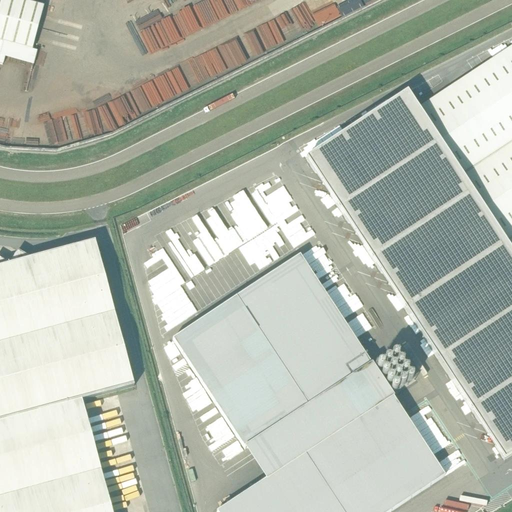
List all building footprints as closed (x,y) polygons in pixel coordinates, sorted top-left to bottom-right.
[(0,0),(0,41),(32,50),(43,7),(15,0),(0,0)] [(345,133),(306,159),(315,173),(325,177),(322,184),(333,188),(330,196),(348,223),(358,227),(355,234),(366,238),(363,246),(427,344),(434,355),(480,424),(488,424),(487,435),(496,436),(495,446),(504,461),(511,455),(511,47),(464,78),(418,108),(408,92),(345,133)] [(263,151),(276,177),(299,167),(296,161),(313,153),(303,133),(263,151)] [(246,177),(147,242),(167,273),(149,284),(168,314),(159,320),(245,450),(263,438),(283,468),(217,511),(390,511),(444,477),(246,177)] [(0,511),(111,511),(81,401),(134,387),(95,242),(31,259),(17,251),(9,265),(0,259),(0,511)] [(474,488),(449,503),(453,511),(477,511),(485,508),(474,488)] [(491,502),(499,498),(494,490),(487,494),(491,502)]
